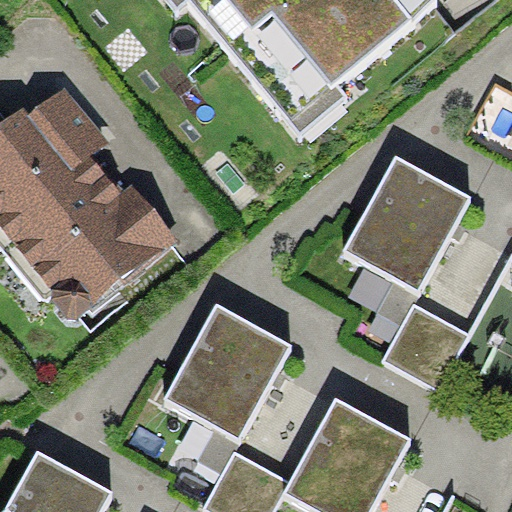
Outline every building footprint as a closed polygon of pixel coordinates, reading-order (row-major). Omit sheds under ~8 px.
[(428,18),(413,0),(153,0),(171,21),(183,12),(293,146),(338,109),(329,98),(428,18)] [(414,0),(426,13),(441,0),(414,0)] [(113,143),(68,88),(0,141),(0,238),(13,255),(119,173),(102,152),(113,143)] [(405,153),(348,256),(429,301),(487,198),(405,153)] [(13,255),(69,328),(187,237),(141,178),(129,187),(119,173),(13,255)] [(229,301),(172,399),(249,443),(305,345),(229,301)] [(421,306),(389,366),(446,396),(478,337),(421,306)] [(381,511),(421,438),(348,400),(301,490),(340,511),(381,511)] [(289,511),(301,490),(239,456),(207,511),(289,511)] [(39,460),(9,511),(105,511),(112,499),(39,460)]
